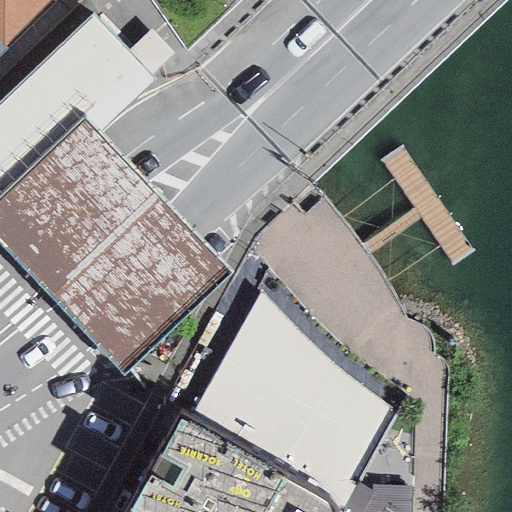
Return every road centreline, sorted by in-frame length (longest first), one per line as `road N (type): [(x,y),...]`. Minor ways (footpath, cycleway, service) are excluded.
road 1 (secondary): [(0,360),(148,233),(239,118)]
road 2 (secondary): [(239,118),(114,196),(0,303)]
road 3 (secondary): [(239,118),(367,0)]
